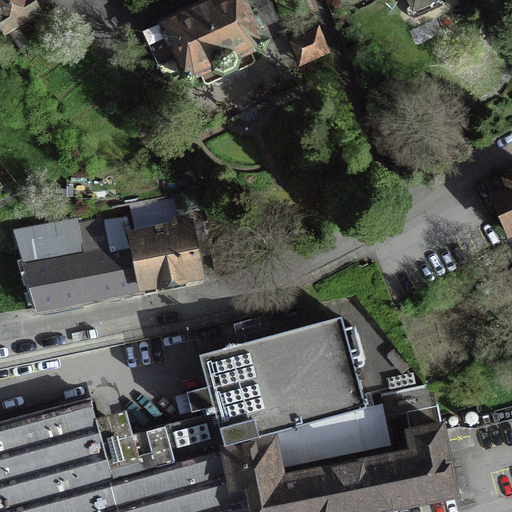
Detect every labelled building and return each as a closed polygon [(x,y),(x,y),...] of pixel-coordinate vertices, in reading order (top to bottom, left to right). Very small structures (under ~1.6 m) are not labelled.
[(0,0),(0,26),(4,34),(37,14),(28,0),(0,0)] [(157,68),(158,67),(165,82),(183,74),(186,81),(197,75),(202,85),(206,87),(219,81),(219,78),(221,76),(233,70),(236,70),(238,72),(251,67),(252,65),(253,62),(248,52),(260,47),(239,0),(217,0),(141,34),(157,68)] [(437,0),(406,0),(410,6),(407,9),(406,13),(406,16),(409,19),(414,21),(441,8),(437,0)] [(295,41),(305,63),(326,54),(316,31),(295,41)] [(511,234),(511,177),(503,182),(508,192),(491,199),(508,236),(511,234)] [(198,278),(188,226),(205,222),(199,191),(180,194),(181,196),(129,207),(135,237),(122,239),(140,290),(156,286),(157,289),(182,284),(181,282),(198,278)] [(36,310),(37,309),(140,290),(122,239),(116,222),(74,228),(73,223),(13,234),(36,310)] [(438,418),(431,386),(379,393),(391,456),(278,479),(275,463),(276,462),(271,435),(364,410),(340,319),(197,358),(206,388),(184,394),(190,415),(203,411),(205,417),(130,437),(137,462),(120,466),(116,453),(103,456),(88,401),(0,424),(0,511),(375,511),(454,496),(438,418)] [(455,458),(447,460),(458,508),(465,507),(455,458)]
